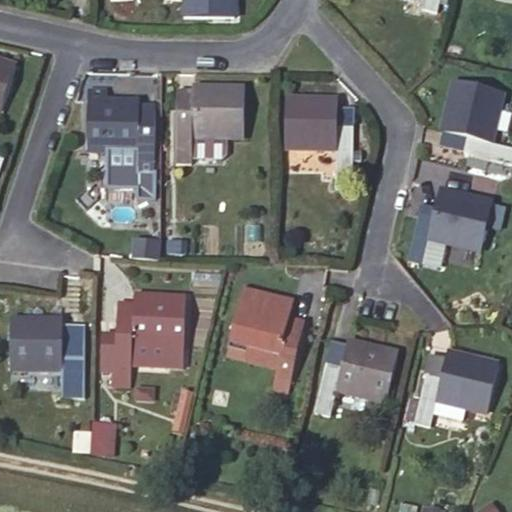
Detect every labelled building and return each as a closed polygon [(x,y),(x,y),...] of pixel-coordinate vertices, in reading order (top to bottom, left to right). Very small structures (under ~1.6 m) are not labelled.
[(185,0),(185,19),(234,20),(234,0),(185,0)] [(412,0),(423,3),(421,10),(436,14),(439,0),(412,0)] [(0,63),(0,114),(1,115),(16,69),(0,63)] [(490,161),(511,165),(511,149),(491,145),(502,95),(455,83),(443,133),(468,139),(464,154),(490,161)] [(176,166),(192,166),(193,139),(244,139),(245,90),(193,90),(193,94),(178,93),(176,166)] [(352,179),(353,128),(337,127),(338,112),(338,102),(286,101),(285,150),(337,151),(336,178),(352,179)] [(139,129),(139,118),(140,104),(88,103),(87,152),(139,153),(139,180),(154,181),(155,129),(139,129)] [(337,127),(353,128),(353,112),(338,112),(337,127)] [(155,119),(139,118),(139,129),(155,129),(155,119)] [(510,177),(511,168),(511,165),(490,161),(487,171),(510,177)] [(441,192),(440,200),(435,217),(420,214),(408,264),(424,267),(430,240),(480,252),(492,204),(441,192)] [(435,217),(440,200),(425,196),(420,214),(435,217)] [(305,326),(290,322),(294,305),(243,292),(230,344),(249,348),(244,365),(277,373),(272,393),(288,397),(305,326)] [(134,323),(118,322),(118,337),(104,337),(102,373),(132,374),(132,368),(166,369),(167,348),(184,349),(187,300),(135,298),(135,307),(134,323)] [(119,306),(118,322),(134,323),(135,307),(119,306)] [(11,371),(62,372),(62,399),(78,400),(78,348),(62,348),(63,322),(11,322),(11,371)] [(348,343),(347,349),(342,368),(327,365),(315,414),(330,418),(337,391),(387,403),(398,355),(348,343)] [(342,368),(347,349),(332,345),(327,365),(342,368)] [(427,376),(423,394),(415,423),(415,426),(430,429),(437,402),(487,414),(498,366),(448,355),(445,368),(442,380),(427,376)] [(429,364),(427,376),(442,380),(445,368),(429,364)] [(415,423),(423,394),(414,391),(407,421),(415,423)] [(109,458),(111,426),(93,425),(92,456),(109,458)]
